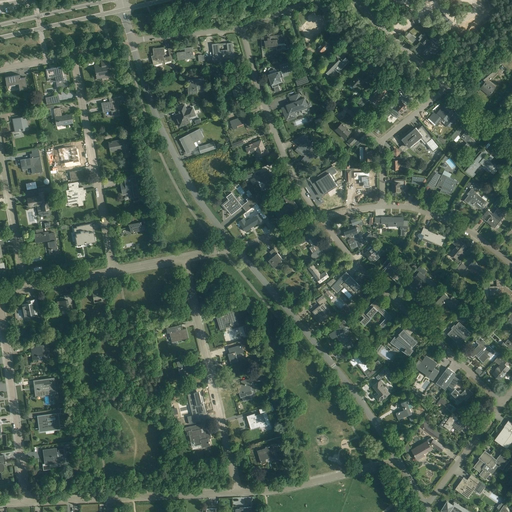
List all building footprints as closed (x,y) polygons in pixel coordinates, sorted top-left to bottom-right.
[(307,23),(305,25),(313,33),(310,36),(315,41),(322,32),(318,28),(318,27),(317,26),(316,26),(315,25),(315,24),(314,22),(313,22),(310,20),(308,22),(307,22),(306,23),(307,23)] [(285,44),(284,34),(261,37),(261,42),(265,42),(265,47),(278,45),(278,49),(288,48),(288,44),(285,44)] [(430,38),(426,35),(423,38),(420,42),(426,47),(422,51),(427,55),(432,49),(435,51),(441,44),(437,41),(435,43),(430,38)] [(329,46),(323,41),(317,48),(323,53),(329,46)] [(234,60),(232,43),(227,43),(228,50),(220,51),(219,43),(212,44),(213,55),(212,60),(214,61),(216,56),(220,57),(221,59),(230,58),(230,60),(234,60)] [(155,59),(153,59),(155,67),(159,65),(158,64),(165,62),(165,64),(172,62),(171,61),(174,60),(171,48),(168,49),(170,56),(164,58),(163,55),(165,55),(164,52),(164,47),(153,49),(154,56),(155,59)] [(194,58),(193,47),(185,48),(185,51),(177,52),(178,60),(194,58)] [(337,57),(324,70),(329,75),(338,66),(341,69),(349,61),(346,57),(341,62),(337,57)] [(110,67),(109,58),(100,60),(101,64),(95,66),(96,72),(95,72),(96,78),(102,77),(101,75),(108,74),(107,68),(110,67)] [(281,71),(268,75),(273,87),(274,87),(275,92),(280,90),(278,83),(282,81),(280,77),(283,77),(282,74),(287,72),(286,71),(293,69),(290,62),(279,66),(281,71)] [(53,68),(45,69),(47,78),(55,77),(56,81),(57,81),(59,87),(66,86),(65,79),(63,79),(62,74),(61,66),(53,68)] [(498,70),(495,67),(490,72),(482,78),(485,81),(492,75),(498,70)] [(309,82),(305,72),(299,74),(301,79),(295,81),(297,86),(309,82)] [(20,78),(20,74),(5,77),(6,86),(18,84),(19,90),(22,89),(27,88),(25,77),(20,78)] [(352,80),(350,83),(356,88),(355,89),(359,93),(364,88),(359,84),(362,82),(356,77),(352,80)] [(204,81),(203,78),(187,80),(188,89),(188,94),(198,93),(197,89),(204,88),(204,81)] [(496,87),(488,80),(486,82),(485,82),(480,88),(489,95),(496,87)] [(376,85),(368,94),(367,94),(368,95),(371,97),(372,97),(378,102),(387,92),(382,86),(380,88),(377,85),(377,84),(376,84),(376,85)] [(286,106),(281,107),(286,121),(297,117),(295,111),(308,106),(305,97),(301,98),(299,92),(288,97),(291,103),(285,104),(286,106)] [(364,94),(364,95),(357,102),(362,107),(368,100),(368,99),(365,95),(365,94),(364,94)] [(52,100),(46,101),(47,104),(60,102),(58,95),(52,96),(52,100)] [(117,97),(114,98),(109,99),(109,102),(101,103),(103,112),(108,111),(111,110),(112,116),(120,114),(118,105),(120,104),(120,103),(120,100),(121,100),(120,97),(117,97)] [(394,103),(384,114),(388,117),(391,113),(396,117),(400,113),(401,114),(407,107),(402,101),(397,106),(394,103)] [(186,110),(185,105),(177,107),(179,114),(176,115),(179,122),(178,122),(179,125),(181,126),(190,123),(188,118),(196,115),(193,108),(186,110)] [(454,113),(444,105),(436,114),(434,113),(428,119),(435,124),(442,117),(447,121),(445,123),(449,127),(454,121),(453,120),(455,117),(455,116),(453,114),(454,113)] [(55,123),(56,126),(73,122),(72,114),(62,116),(60,107),(53,109),(55,117),(51,118),(52,123),(55,123)] [(249,116),(248,114),(234,119),(230,121),(233,129),(238,128),(237,126),(246,123),(249,129),(254,126),(250,118),(250,117),(249,115),(249,116)] [(28,129),(26,116),(12,119),(15,132),(19,131),(18,128),(22,128),(23,130),(28,129)] [(351,132),(342,123),(335,130),(344,138),(351,132)] [(406,136),(404,138),(406,140),(408,143),(410,146),(418,140),(421,137),(423,139),(424,138),(427,142),(426,143),(433,151),(439,146),(433,137),(432,138),(422,126),(421,126),(421,127),(416,131),(415,129),(406,136)] [(464,128),(461,126),(451,138),(454,140),(458,135),(467,143),(463,148),(466,151),(471,146),(472,147),(476,142),(478,144),(480,141),(467,129),(461,136),(459,134),(464,128)] [(204,137),(199,129),(180,139),(181,141),(180,141),(181,142),(182,143),(187,153),(193,150),(192,149),(196,147),(194,142),(204,137)] [(304,134),(291,141),(298,147),(296,150),(302,155),(303,154),(305,156),(302,160),(307,164),(317,152),(318,150),(314,147),(313,146),(313,147),(310,144),(309,146),(303,141),(307,136),(304,134)] [(130,156),(127,136),(120,137),(121,140),(108,142),(110,150),(122,148),(124,157),(130,156)] [(350,147),(357,140),(353,136),(346,143),(350,147)] [(265,149),(261,140),(249,145),(250,147),(246,148),(248,153),(256,150),(259,157),(269,153),(267,148),(265,149)] [(216,148),(214,142),(199,147),(201,153),(207,151),(216,148)] [(76,147),(70,148),(71,149),(68,150),(67,147),(58,148),(58,151),(59,155),(59,156),(63,156),(65,167),(70,166),(81,164),(80,160),(78,152),(78,150),(76,150),(76,147)] [(368,147),(363,147),(364,161),(372,161),(371,152),(368,152),(368,147)] [(38,148),(31,149),(33,158),(20,160),(21,167),(27,166),(27,168),(31,167),(32,174),(43,172),(38,148)] [(401,152),(396,148),(392,152),(396,156),(397,156),(401,152)] [(480,154),(464,172),(471,178),(475,174),(474,172),(481,164),(490,172),(494,168),(497,170),(499,168),(494,164),(493,165),(490,162),(491,160),(493,158),(489,156),(488,158),(487,159),(484,157),(488,153),(485,150),(484,149),(480,154)] [(403,164),(403,157),(393,158),(393,160),(391,160),(392,169),(399,169),(399,166),(403,164)] [(319,179),(312,184),(320,196),(324,193),(324,194),(325,194),(324,193),(336,185),(337,186),(337,185),(331,175),(336,171),(333,166),(317,176),(319,179)] [(345,168),(345,177),(346,177),(346,183),(351,183),(351,171),(353,170),(353,168),(349,168),(345,168)] [(81,170),(69,172),(71,181),(82,179),(81,170)] [(254,175),(251,171),(244,174),(246,179),(254,175)] [(257,178),(251,180),(253,184),(259,181),(259,182),(260,183),(261,183),(262,183),(263,183),(264,183),(267,189),(268,188),(273,186),(269,179),(271,179),(270,176),(269,177),(267,172),(263,174),(259,176),(260,176),(257,178)] [(363,172),(354,173),(354,179),(360,178),(360,182),(364,181),(364,182),(364,187),(366,187),(368,187),(371,187),(371,189),(371,186),(370,186),(370,180),(369,179),(369,177),(370,177),(370,176),(369,176),(369,172),(365,172),(363,172)] [(441,175),(434,172),(425,184),(433,188),(435,184),(437,185),(436,187),(446,192),(446,193),(450,195),(455,184),(457,185),(458,182),(442,174),(441,175)] [(125,184),(120,185),(122,194),(127,193),(127,192),(133,191),(133,195),(134,197),(134,200),(139,199),(135,178),(124,180),(125,184)] [(394,183),(392,183),(392,192),(400,192),(400,189),(405,189),(404,180),(397,180),(394,180),(394,183)] [(467,196),(464,200),(472,206),(476,206),(479,209),(482,206),(484,207),(486,204),(484,203),(486,201),(475,192),(477,189),(478,190),(480,187),(471,180),(467,186),(471,189),(469,192),(470,193),(467,196)] [(77,186),(68,187),(69,189),(66,190),(68,204),(78,202),(78,206),(83,205),(83,201),(82,201),(85,200),(85,196),(86,196),(85,193),(86,193),(86,189),(84,190),(83,187),(78,188),(77,186)] [(37,196),(27,198),(29,206),(38,205),(41,204),(42,211),(43,216),(50,215),(45,191),(39,193),(39,196),(37,196)] [(228,199),(221,205),(224,208),(225,207),(225,208),(227,209),(225,210),(227,212),(228,211),(231,215),(237,210),(240,208),(241,207),(238,203),(239,202),(231,193),(226,197),(228,199)] [(298,207),(289,193),(283,197),(288,205),(275,213),(279,219),(282,218),(281,216),(291,209),(291,211),(292,210),(292,211),(298,207)] [(248,201),(242,206),(246,212),(254,206),(257,203),(255,200),(251,195),(248,198),(246,199),(248,201)] [(484,214),(481,217),(484,220),(490,214),(492,216),(487,222),(494,228),(493,227),(498,221),(499,222),(505,214),(502,212),(505,208),(500,205),(502,203),(497,199),(495,202),(497,204),(495,206),(497,208),(493,214),(488,209),(484,214)] [(245,222),(243,219),(239,222),(242,227),(241,228),(243,231),(244,230),(245,231),(250,228),(251,228),(251,227),(252,226),(253,227),(253,226),(257,223),(259,226),(265,222),(259,213),(245,222)] [(133,223),(128,224),(129,227),(128,227),(128,228),(129,227),(130,232),(139,230),(139,231),(141,231),(141,230),(145,229),(144,224),(142,225),(141,222),(140,223),(140,219),(141,219),(140,215),(131,217),(132,220),(134,220),(134,223),(133,223)] [(391,218),(391,217),(382,217),(382,223),(388,223),(388,226),(400,226),(400,229),(402,229),(402,236),(405,236),(405,229),(408,229),(408,221),(403,221),(403,217),(391,218)] [(80,227),(73,228),(75,234),(76,234),(76,236),(75,236),(75,237),(76,242),(81,241),(82,243),(83,243),(90,241),(93,241),(93,240),(95,239),(94,234),(92,234),(92,232),(94,232),(93,230),(91,230),(89,224),(92,224),(92,223),(79,226),(80,227)] [(358,246),(359,250),(367,242),(365,240),(363,239),(361,239),(360,239),(358,233),(358,232),(359,231),(360,230),(360,229),(360,228),(359,227),(358,227),(357,227),(356,227),(350,229),(355,241),(356,241),(358,246)] [(421,234),(420,233),(418,234),(418,236),(418,237),(419,238),(419,237),(422,239),(422,240),(432,244),(433,242),(442,246),(445,237),(438,234),(438,235),(427,231),(428,230),(423,228),(421,234)] [(350,229),(344,231),(347,237),(349,236),(350,239),(348,240),(349,244),(351,249),(358,246),(356,241),(355,241),(350,229)] [(48,233),(48,232),(34,234),(35,242),(47,240),(49,250),(57,248),(57,250),(54,232),(48,233)] [(314,234),(313,232),(298,241),(300,245),(311,238),(315,244),(314,245),(315,247),(310,250),(313,253),(311,254),(311,256),(312,257),(314,258),(315,258),(323,254),(320,249),(324,246),(322,243),(320,244),(319,242),(318,240),(320,239),(317,235),(316,234),(315,234),(314,234)] [(367,242),(373,236),(370,233),(365,238),(366,239),(365,240),(367,242)] [(460,242),(456,238),(453,242),(457,245),(450,254),(456,259),(455,260),(458,263),(465,255),(462,252),(467,246),(460,241),(460,242)] [(380,257),(377,254),(381,251),(375,245),(365,253),(371,260),(373,258),(376,261),(380,257)] [(283,259),(274,248),(269,252),(272,255),(267,260),(273,268),(283,259)] [(390,256),(379,268),(382,271),(384,269),(385,269),(384,270),(386,272),(394,280),(399,275),(396,272),(394,270),(399,265),(390,256)] [(481,263),(475,258),(469,265),(478,273),(474,278),(478,281),(482,276),(481,275),(485,271),(487,272),(491,266),(483,260),(481,263)] [(461,275),(467,268),(462,263),(456,270),(461,275)] [(316,269),(312,265),(308,268),(320,283),(329,276),(325,272),(320,275),(318,272),(316,269)] [(411,288),(409,290),(417,296),(418,295),(420,294),(419,294),(420,292),(416,289),(422,283),(429,288),(428,289),(429,289),(429,288),(432,290),(432,291),(434,293),(439,286),(423,275),(427,271),(422,266),(421,265),(412,274),(417,278),(411,284),(409,287),(411,288)] [(327,283),(337,294),(344,287),(352,295),(361,287),(357,283),(356,284),(351,278),(350,278),(348,280),(342,275),(337,281),(334,278),(327,283)] [(504,286),(503,278),(496,279),(497,286),(489,287),(490,295),(501,294),(511,302),(511,300),(511,291),(505,286),(504,286)] [(444,281),(440,287),(443,289),(448,283),(444,281)] [(102,289),(102,286),(95,287),(96,289),(91,289),(93,299),(101,297),(102,301),(107,300),(105,289),(102,289)] [(72,304),(70,292),(63,293),(64,298),(62,298),(61,298),(61,299),(60,299),(61,300),(57,301),(59,311),(65,309),(65,313),(73,311),(72,308),(69,308),(68,305),(72,304)] [(450,299),(445,293),(437,301),(441,305),(444,302),(445,303),(445,302),(452,309),(451,311),(454,314),(457,310),(467,301),(465,299),(460,303),(453,296),(450,299)] [(325,297),(323,295),(316,300),(320,305),(319,306),(312,311),(315,315),(317,314),(320,317),(318,318),(321,322),(324,320),(325,320),(325,319),(328,316),(325,313),(328,310),(323,303),(327,300),(325,297)] [(378,298),(377,297),(369,306),(367,305),(365,307),(366,309),(359,316),(360,317),(361,315),(364,317),(360,322),(361,321),(364,325),(368,321),(368,322),(371,318),(369,315),(375,308),(386,318),(378,325),(382,329),(393,317),(375,301),(378,298)] [(38,312),(36,299),(29,300),(30,303),(22,304),(24,317),(37,315),(37,312),(38,312)] [(217,315),(216,315),(220,330),(226,328),(224,323),(229,322),(230,321),(230,323),(230,324),(230,325),(231,325),(231,327),(238,325),(235,315),(238,315),(236,308),(231,310),(231,311),(227,312),(227,314),(225,314),(224,313),(218,315),(217,315)] [(348,309),(343,314),(346,317),(351,313),(351,312),(351,311),(350,312),(348,309)] [(340,327),(332,332),(335,337),(337,336),(343,346),(342,346),(345,351),(354,346),(350,340),(348,341),(345,335),(347,334),(345,330),(349,328),(347,326),(347,325),(344,319),(338,323),(340,327)] [(471,333),(459,322),(448,334),(459,344),(465,337),(466,338),(471,333)] [(178,330),(177,326),(166,328),(167,333),(169,333),(172,345),(177,344),(177,341),(188,338),(186,328),(178,330)] [(406,350),(405,352),(410,356),(409,357),(410,357),(414,351),(412,349),(413,348),(414,349),(419,343),(404,329),(399,335),(400,335),(397,338),(395,337),(391,343),(392,342),(401,349),(402,347),(406,350)] [(503,342),(501,345),(505,349),(507,346),(511,350),(511,349),(511,347),(511,334),(504,343),(503,342)] [(473,351),(470,354),(473,357),(475,355),(482,362),(486,359),(488,357),(486,355),(492,349),(486,343),(480,337),(476,340),(476,341),(476,342),(479,345),(478,345),(473,351)] [(49,358),(47,343),(40,344),(40,346),(31,347),(33,360),(38,359),(38,356),(42,355),(42,359),(49,358)] [(244,352),(241,345),(228,348),(230,353),(228,354),(231,363),(238,361),(236,355),(244,352)] [(510,359),(502,352),(497,359),(502,363),(498,367),(497,367),(495,370),(496,370),(492,374),(495,377),(495,378),(498,380),(499,380),(500,380),(503,377),(504,378),(507,374),(506,373),(510,368),(505,364),(507,362),(508,363),(509,362),(510,361),(510,360),(509,360),(510,359)] [(362,362),(357,355),(349,361),(354,366),(357,363),(364,372),(369,378),(382,365),(378,360),(371,366),(366,360),(362,362)] [(423,360),(418,368),(422,371),(427,374),(426,375),(433,380),(436,375),(439,371),(434,368),(437,363),(426,356),(423,360)] [(196,372),(193,358),(176,362),(179,374),(187,373),(186,368),(190,367),(191,374),(196,372)] [(447,368),(436,383),(444,389),(456,374),(447,368)] [(39,380),(34,380),(34,387),(35,387),(36,390),(35,390),(36,395),(41,395),(46,394),(51,393),(55,393),(53,378),(39,380)] [(244,384),(238,386),(241,397),(243,397),(243,398),(244,401),(252,399),(250,394),(252,394),(252,393),(256,391),(253,384),(251,378),(243,380),(244,384)] [(452,379),(448,385),(452,389),(458,383),(453,379),(452,379)] [(387,395),(390,393),(388,391),(390,390),(390,389),(387,385),(386,385),(384,387),(382,384),(383,383),(380,380),(373,386),(379,394),(376,396),(380,401),(384,398),(385,399),(388,396),(387,395)] [(452,393),(450,394),(452,397),(456,400),(457,399),(460,402),(468,394),(470,391),(467,388),(463,391),(462,389),(459,392),(455,389),(452,393)] [(193,415),(187,416),(189,424),(201,421),(200,419),(199,414),(203,413),(203,412),(204,412),(203,409),(203,408),(204,408),(203,405),(204,404),(203,404),(203,403),(203,402),(201,397),(199,391),(194,392),(194,393),(189,395),(190,400),(194,399),(195,404),(191,405),(192,409),(196,409),(197,414),(193,415)] [(416,391),(414,395),(422,400),(424,396),(416,391)] [(440,396),(437,400),(447,407),(450,403),(440,396)] [(410,404),(408,400),(401,403),(404,410),(396,413),(398,419),(411,414),(408,405),(410,404)] [(447,407),(446,408),(453,413),(456,408),(450,403),(447,407)] [(255,413),(247,416),(251,429),(260,426),(261,428),(270,425),(266,412),(265,412),(255,415),(255,413)] [(60,427),(58,413),(46,414),(47,415),(44,416),(44,415),(38,415),(40,428),(35,428),(35,429),(45,427),(45,430),(53,429),(54,432),(53,429),(64,427),(60,427)] [(448,419),(445,417),(439,425),(442,427),(443,426),(446,428),(450,431),(454,425),(464,433),(469,427),(458,419),(459,419),(454,416),(452,414),(448,419)] [(436,438),(440,433),(423,420),(419,425),(436,438)] [(511,426),(506,423),(502,428),(504,429),(496,440),(507,449),(507,448),(505,447),(511,437),(511,426)] [(191,430),(188,431),(191,441),(192,446),(195,446),(201,444),(201,445),(202,447),(210,445),(209,443),(209,442),(210,441),(210,439),(212,438),(209,428),(203,429),(204,432),(201,432),(201,429),(192,431),(191,430)] [(433,439),(431,437),(427,440),(428,441),(412,450),(417,460),(425,455),(423,453),(431,449),(431,448),(434,446),(441,451),(444,446),(434,439),(433,439)] [(278,450),(276,444),(268,446),(269,447),(258,451),(262,464),(266,462),(265,459),(272,457),(273,460),(277,459),(274,451),(278,450)] [(57,457),(56,448),(43,450),(45,462),(53,461),(53,464),(65,462),(63,448),(58,449),(59,457),(57,457)] [(481,458),(473,467),(479,471),(480,473),(479,474),(485,479),(490,473),(488,470),(490,467),(491,469),(496,463),(497,465),(499,462),(505,467),(510,460),(501,453),(496,459),(485,450),(480,456),(481,457),(481,458)] [(2,479),(0,479),(0,484),(11,483),(8,461),(5,462),(4,455),(0,455),(0,471),(0,472),(1,472),(2,479)] [(480,481),(471,475),(469,478),(470,478),(466,483),(462,480),(456,489),(469,499),(469,498),(466,496),(472,488),(474,489),(477,492),(479,489),(482,491),(486,485),(480,481)] [(453,504),(447,501),(442,510),(445,511),(459,511),(460,511),(468,511),(470,511),(454,501),(453,504)]
